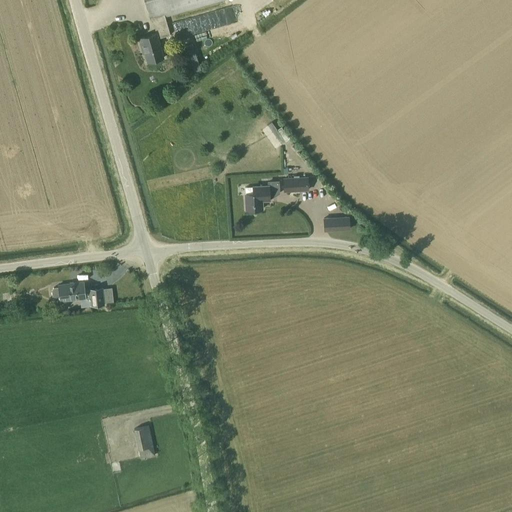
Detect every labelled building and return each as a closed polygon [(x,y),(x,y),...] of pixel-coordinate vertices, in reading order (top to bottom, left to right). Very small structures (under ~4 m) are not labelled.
[(170,35),(165,17),(224,0),(144,0),(151,21),(153,21),(156,34),(139,39),(141,48),(143,48),(147,63),(164,58),(158,39),(170,35)] [(271,120),(267,123),(280,142),(284,139),(289,136),(281,125),(277,128),(271,120)] [(309,191),(308,177),(283,178),(284,192),(309,191)] [(270,200),(269,186),(245,187),(246,210),(262,209),(262,200),(270,200)] [(324,219),(325,231),(350,229),(349,217),(324,219)] [(90,290),(85,291),(84,282),(59,285),(59,287),(54,288),(52,290),(53,298),(56,300),(60,300),(60,301),(85,298),(91,301),(91,306),(104,304),(104,303),(113,302),(111,288),(102,289),(102,288),(90,290)] [(149,426),(134,429),(138,450),(154,446),(149,426)]
